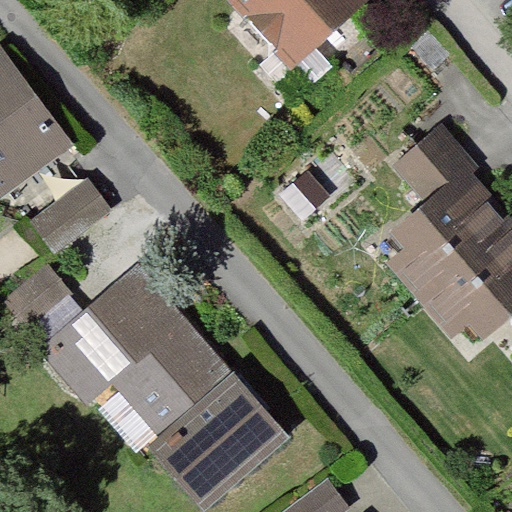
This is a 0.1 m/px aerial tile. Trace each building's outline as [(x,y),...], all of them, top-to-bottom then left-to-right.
[(371,1),(369,0),(231,0),(224,6),(281,74),(371,1)] [(0,201),(62,155),(5,78),(0,81),(0,201)] [(402,122),(419,133),(442,113),(429,99),(402,122)] [(485,243),(508,224),(432,134),(408,154),(437,188),(400,217),(417,238),(444,278),(485,243)] [(417,238),(400,217),(358,252),(446,361),(489,330),(474,313),(444,278),(417,238)] [(485,243),(444,278),(474,313),(489,330),(511,310),(511,220),(508,224),(485,243)] [(260,438),(122,277),(29,356),(80,416),(101,398),(188,499),(260,438)] [(343,511),(323,487),(292,511),(343,511)]
